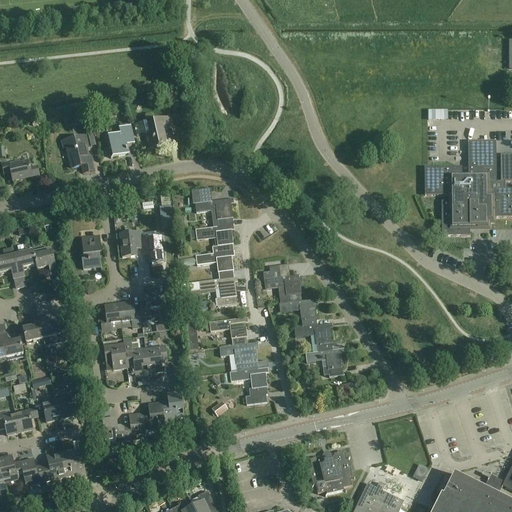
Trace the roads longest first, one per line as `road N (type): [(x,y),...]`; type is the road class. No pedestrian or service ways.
road 1 (unclassified): [(511,323),(492,294),(422,259),(331,160),(295,78),(240,0)]
road 2 (residential): [(297,431),(268,323),(254,312),(243,237),(275,208)]
road 3 (unclassified): [(408,404),(275,208)]
road 4 (residential): [(182,378),(109,399),(88,298),(116,294),(115,284)]
road 5 (tertiary): [(101,507),(212,453),(297,431)]
road 6 (unclassified): [(275,208),(241,175),(208,165),(101,186)]
road 7 (residential): [(101,507),(80,433),(0,448)]
